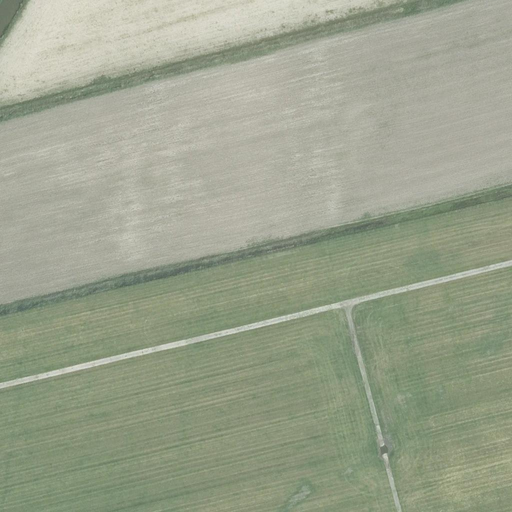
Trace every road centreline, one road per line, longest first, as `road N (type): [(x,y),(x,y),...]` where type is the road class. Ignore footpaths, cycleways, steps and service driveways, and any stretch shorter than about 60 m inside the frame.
road 1 (track): [(511,262),(0,386)]
road 2 (track): [(351,302),(398,511)]
